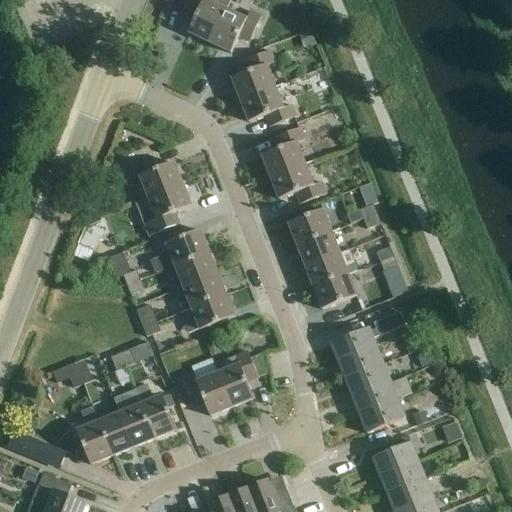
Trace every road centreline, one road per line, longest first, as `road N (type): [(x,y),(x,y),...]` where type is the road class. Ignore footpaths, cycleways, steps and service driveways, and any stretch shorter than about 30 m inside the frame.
road 1 (residential): [(308,432),(292,341),(213,137),(194,119),(104,78)]
road 2 (residential): [(0,357),(104,78)]
road 3 (residential): [(130,511),(157,490),(308,432)]
